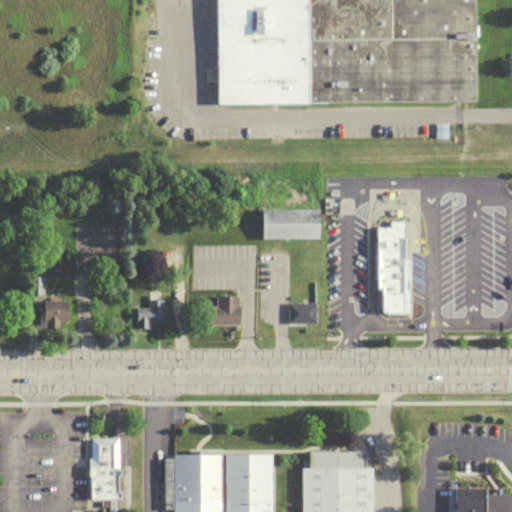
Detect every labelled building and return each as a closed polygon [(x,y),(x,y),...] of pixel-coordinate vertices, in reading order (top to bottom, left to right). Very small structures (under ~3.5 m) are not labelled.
[(473,0),(475,100),(214,102),(213,0),(473,0)] [(317,237),(259,237),(259,207),(317,207),(317,237)] [(388,227),(388,221),(401,221),(401,226),(404,226),(404,258),(409,258),(409,312),(380,312),(380,290),(375,290),(375,227),(388,227)] [(65,268),(75,268),(75,255),(65,255),(65,268)] [(63,265),(62,273),(49,273),(49,265),(63,265)] [(30,297),(31,283),(23,283),(23,297),(30,297)] [(215,294),(235,294),(235,307),(238,307),(238,325),(207,325),(207,305),(215,305),(215,294)] [(37,298),(38,319),(43,319),(43,326),(55,326),(55,318),(64,318),(63,298),(37,298)] [(135,307),(146,307),(146,298),(160,299),(159,311),(161,311),(161,322),(134,321),(135,307)] [(286,301),(313,300),(314,321),(286,322),(286,301)] [(86,437),(87,498),(120,497),(119,436),(86,437)] [(270,511),(270,452),(202,453),(202,448),(183,448),(183,453),(172,453),(172,457),(160,457),(161,508),(170,508),(170,511),(270,511)] [(308,451),(308,467),(300,467),(300,511),(370,511),(370,467),(360,468),(360,450),(308,451)] [(511,511),(511,494),(486,494),(486,488),(452,488),(452,511),(511,511)]
